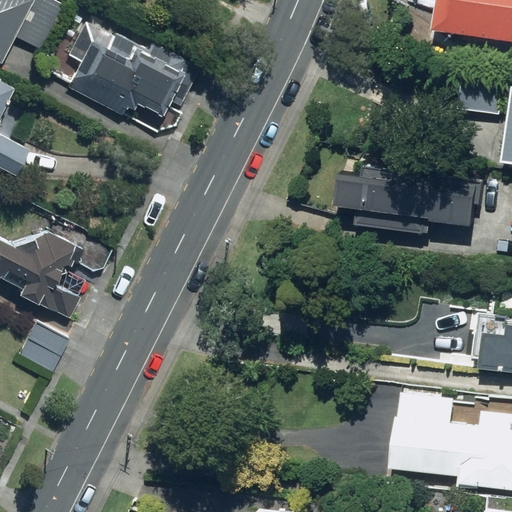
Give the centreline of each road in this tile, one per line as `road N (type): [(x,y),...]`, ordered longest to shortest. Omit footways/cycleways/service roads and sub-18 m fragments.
road 1 (tertiary): [(303,0),(48,511)]
road 2 (unknown): [(198,214),(68,166),(3,155)]
